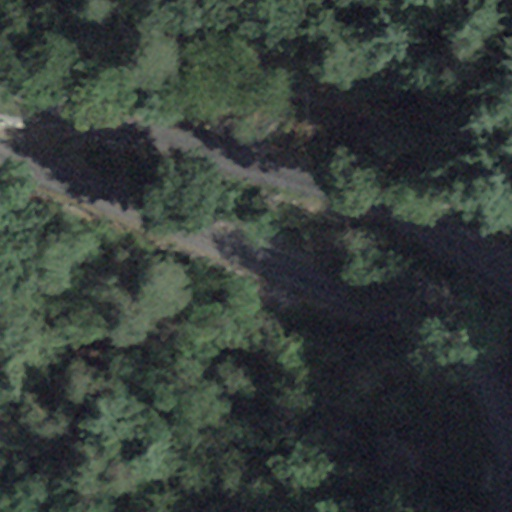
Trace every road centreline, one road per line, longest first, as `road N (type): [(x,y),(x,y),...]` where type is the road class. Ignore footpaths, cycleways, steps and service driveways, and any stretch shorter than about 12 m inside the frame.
road 1 (unclassified): [(508,511),(498,400),(480,369),(448,343),(0,159)]
road 2 (unclassified): [(0,83),(103,128),(382,207),(511,284)]
